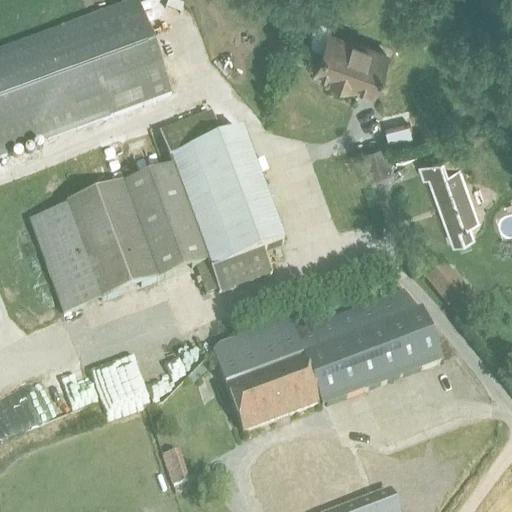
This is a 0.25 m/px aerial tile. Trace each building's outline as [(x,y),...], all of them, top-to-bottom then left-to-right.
[(0,52),(0,158),(171,97),(137,3),(0,52)] [(371,92),(385,55),(327,34),(330,25),(319,21),(314,23),(307,45),(321,50),(314,71),(331,77),(330,81),(345,86),(347,83),(371,92)] [(408,111),(380,117),(386,141),(414,135),(408,111)] [(212,116),(160,136),(172,170),(207,265),(219,297),(273,277),(264,254),(284,247),(242,134),(222,142),(212,116)] [(392,172),(383,145),(359,153),(368,180),(392,172)] [(477,219),(458,167),(468,164),(462,149),(431,160),(436,174),(429,177),(448,229),(453,242),(471,236),(467,222),(477,219)] [(94,154),(97,173),(112,170),(109,151),(94,154)] [(80,166),(76,154),(53,161),(56,173),(80,166)] [(172,170),(121,188),(156,284),(207,265),(172,170)] [(68,208),(64,209),(99,304),(101,303),(156,284),(121,188),(68,208)] [(64,209),(29,222),(63,317),(99,304),(64,209)] [(489,234),(511,233),(511,216),(489,216),(489,234)] [(466,293),(444,266),(425,282),(447,309),(466,293)] [(403,296),(294,337),(305,368),(319,407),(321,411),(439,366),(419,313),(417,314),(403,296)] [(305,368),(294,337),(289,323),(220,348),(213,355),(228,396),(305,368)] [(107,387),(157,372),(148,339),(97,353),(107,387)] [(200,368),(187,382),(192,387),(205,374),(200,368)] [(305,368),(228,396),(242,436),(319,407),(305,368)] [(282,511),(327,494),(312,456),(299,460),(297,455),(287,459),(289,464),(276,469),(283,488),(275,491),(282,511)] [(177,478),(162,480),(163,491),(178,490),(177,478)] [(374,511),(369,497),(334,511),(374,511)]
